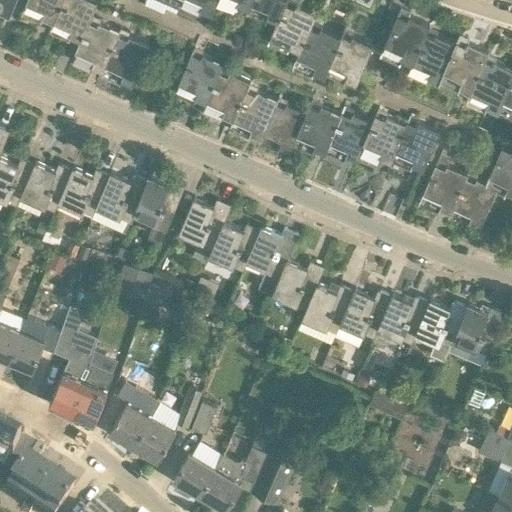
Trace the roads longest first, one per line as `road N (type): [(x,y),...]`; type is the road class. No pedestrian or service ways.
road 1 (residential): [(511,272),(406,239),(0,65)]
road 2 (tertiary): [(158,511),(80,441),(0,398)]
